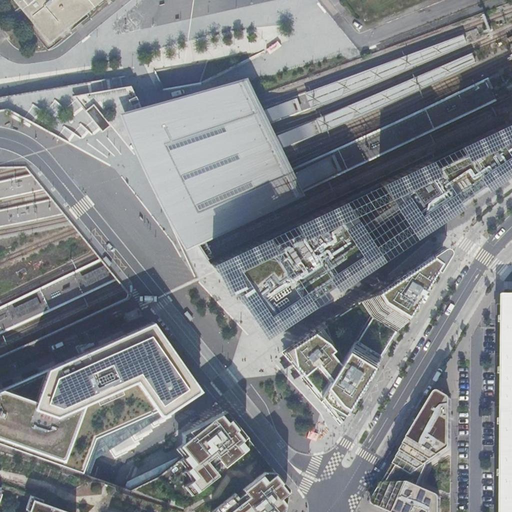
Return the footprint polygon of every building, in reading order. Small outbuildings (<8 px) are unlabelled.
[(15,0),(50,42),(102,0),(15,0)] [(305,94),(311,108),(388,76),(435,56),(467,43),(465,39),(464,34),(403,56),(364,71),(329,84),(305,94)] [(472,52),(316,119),(322,133),(395,100),(476,62),(472,52)] [(123,76),(87,82),(88,87),(90,92),(130,85),(127,81),(123,76)] [(256,99),(246,79),(143,109),(117,117),(128,140),(183,255),(211,241),(304,196),(300,189),(293,173),(280,148),(274,135),(268,123),(261,110),(256,99)] [(0,109),(6,109),(58,137),(68,143),(72,145),(124,131),(117,117),(143,109),(138,101),(137,98),(136,95),(130,85),(90,92),(88,87),(87,82),(73,84),(69,85),(0,96),(0,109)] [(162,90),(159,83),(156,85),(153,86),(156,93),(159,92),(162,90)] [(297,97),(261,110),(268,123),(302,110),(297,97)] [(312,121),(274,135),(280,148),(317,133),(312,121)] [(209,263),(266,331),(361,268),(419,231),(511,169),(511,134),(507,123),(459,146),(458,152),(459,155),(433,167),(430,163),(426,162),(379,183),(342,201),(291,225),(209,263)] [(330,156),(293,173),(300,189),(337,172),(330,156)] [(204,239),(195,243),(196,245),(202,253),(207,260),(213,257),(206,242),(204,239)] [(439,253),(285,356),(297,371),(341,424),(447,257),(447,256),(447,254),(447,253),(446,252),(445,251),(444,251),(443,251),(441,251),(439,253)] [(511,511),(511,293),(504,294),(504,309),(503,316),(503,360),(503,367),(503,411),(503,418),(502,462),(502,469),(501,511),(511,511)] [(175,353),(153,322),(0,397),(0,439),(89,473),(102,439),(183,403),(191,384),(171,357),(175,353)] [(439,391),(437,392),(372,500),(372,502),(373,504),(375,505),(389,511),(440,511),(441,499),(440,497),(439,495),(418,486),(427,465),(449,450),(451,446),(451,400),(450,398),(441,392),(439,391)] [(286,511),(293,490),(225,408),(174,438),(176,458),(124,481),(203,511),(286,511)] [(0,511),(63,511),(0,490),(0,511)]
